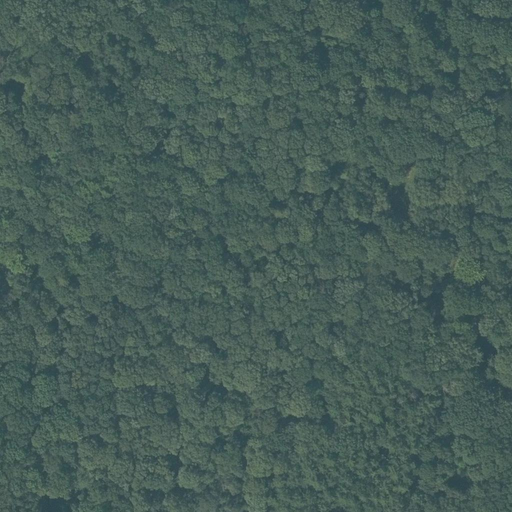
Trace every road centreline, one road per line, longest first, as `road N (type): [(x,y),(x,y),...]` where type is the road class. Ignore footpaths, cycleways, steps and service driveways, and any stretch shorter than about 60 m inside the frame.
road 1 (track): [(0,73),(96,112),(275,212)]
road 2 (track): [(275,212),(511,344)]
